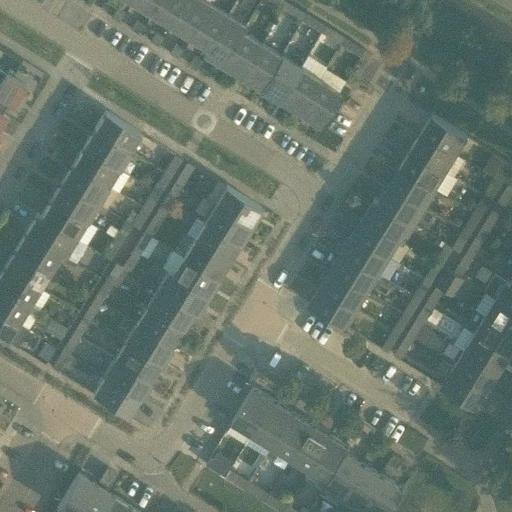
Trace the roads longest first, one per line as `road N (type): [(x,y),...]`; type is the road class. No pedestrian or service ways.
road 1 (residential): [(251,315),(479,465),(511,413)]
road 2 (residential): [(319,192),(83,48)]
road 3 (residential): [(152,456),(172,438),(251,315)]
road 4 (residential): [(0,188),(83,48)]
road 5 (residential): [(251,315),(319,192)]
road 6 (residential): [(319,192),(345,174),(400,99)]
